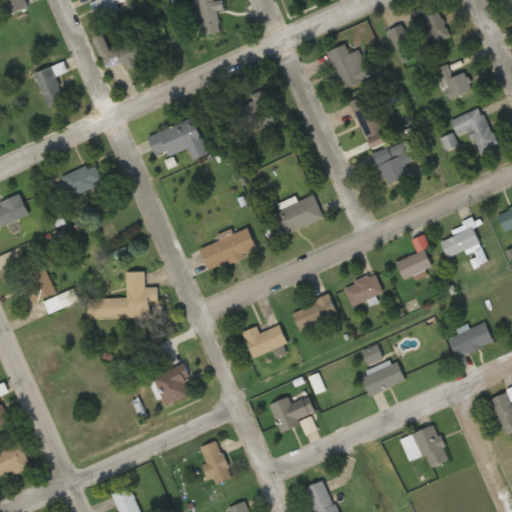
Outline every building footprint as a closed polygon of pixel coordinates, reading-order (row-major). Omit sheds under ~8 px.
[(30,9),(26,0),(0,0),(0,6),(5,19),(30,9)] [(219,11),(225,11),(224,2),(216,3),(215,0),(199,0),(203,35),(221,33),(219,11)] [(453,36),(438,6),(414,18),(429,48),(453,36)] [(100,40),(110,69),(126,63),(129,70),(156,61),(153,51),(166,46),(159,25),(113,41),(112,36),(100,40)] [(419,57),(403,25),(388,33),(403,65),(419,57)] [(329,53),(345,90),(373,78),(361,50),(352,54),(348,45),(329,53)] [(455,79),(450,68),(438,73),(449,101),(476,90),(469,73),(455,79)] [(60,69),(42,72),(48,107),(67,104),(60,69)] [(377,112),(369,96),(352,103),(368,139),(395,127),(387,108),(377,112)] [(218,128),(242,134),(247,111),(223,106),(218,128)] [(499,147),(482,109),(452,122),(459,137),(470,132),(480,155),(499,147)] [(191,149),(196,162),(212,156),(199,120),(152,137),(160,160),(191,149)] [(411,165),(415,163),(408,143),(376,154),(388,186),(415,176),(411,165)] [(107,185),(98,165),(66,178),(75,199),(107,185)] [(0,229),(32,216),(24,197),(0,207),(0,229)] [(273,216),(282,238),(327,220),(317,197),(273,216)] [(511,211),(500,216),(506,233),(511,230),(511,211)] [(443,243),(449,259),(483,245),(474,222),(454,230),(457,237),(443,243)] [(204,250),(211,272),(262,253),(253,229),(238,235),(236,230),(220,236),(223,243),(204,250)] [(420,255),(399,263),(406,281),(437,269),(425,238),(415,242),(420,255)] [(37,300),(55,297),(51,274),(33,277),(37,300)] [(130,274),(131,300),(90,300),(91,320),(163,319),(163,289),(149,289),(149,274),(130,274)] [(348,288),(355,308),(387,295),(380,276),(348,288)] [(342,320),(336,299),(296,312),(303,333),(342,320)] [(451,340),(460,360),(497,342),(487,322),(451,340)] [(262,328),(247,335),(259,360),(292,344),(284,326),(266,335),(262,328)] [(410,383),(401,361),(364,376),(372,397),(410,383)] [(199,395),(186,365),(157,377),(170,407),(199,395)] [(511,390),(491,400),(508,436),(511,433),(511,390)] [(0,431),(9,429),(0,394),(0,431)] [(284,435),(304,428),(301,420),(319,414),(313,398),(295,404),(293,399),(274,406),(284,435)] [(452,461),(438,426),(415,435),(423,455),(427,454),(432,469),(452,461)] [(236,477),(220,441),(201,449),(216,485),(236,477)] [(0,479),(31,466),(22,445),(0,453),(0,479)] [(315,511),(341,511),(328,481),(306,490),(315,511)] [(142,511),(133,487),(114,495),(121,511),(142,511)]
